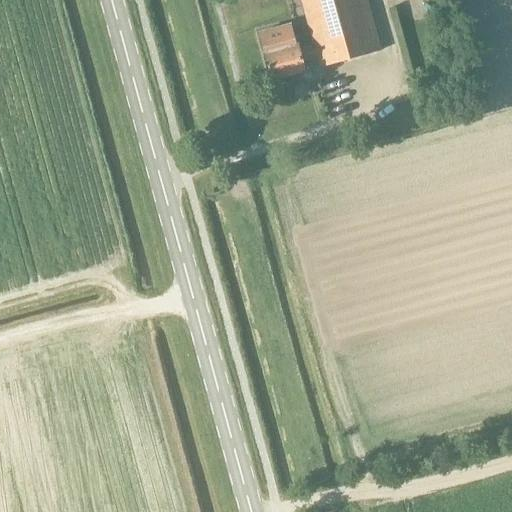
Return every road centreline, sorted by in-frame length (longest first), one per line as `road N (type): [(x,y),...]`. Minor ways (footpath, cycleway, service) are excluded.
road 1 (secondary): [(250,511),(110,0)]
road 2 (track): [(278,511),(350,492),(391,495),(511,462)]
road 3 (track): [(0,338),(110,309),(157,306)]
